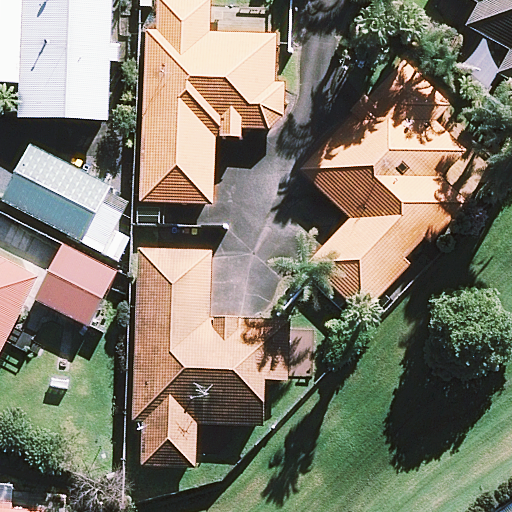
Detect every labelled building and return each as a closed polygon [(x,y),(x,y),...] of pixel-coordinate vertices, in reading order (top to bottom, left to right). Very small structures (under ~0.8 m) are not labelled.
[(35,0),(30,123),(121,126),(123,69),(130,69),(130,51),(123,51),(125,0),(35,0)] [(511,0),(472,0),(489,9),(476,32),(511,51),(511,73),(508,81),(511,83),(511,0)] [(167,37),(157,36),(151,207),(226,209),(228,143),(254,144),(255,135),(278,136),(296,123),(297,89),(286,89),(288,41),(222,38),(223,3),(168,1),(167,37)] [(363,121),(310,177),(361,225),(319,270),(373,321),(422,269),(417,264),(436,244),(441,249),(479,208),(453,184),(479,157),(448,127),(464,111),(416,66),(379,104),(376,101),(360,119),(363,121)] [(40,152),(12,207),(94,248),(113,210),(121,193),(40,152)] [(113,210),(94,248),(114,258),(125,237),(134,220),(113,210)] [(125,237),(114,258),(130,266),(140,245),(125,237)] [(47,305),(100,332),(128,277),(74,250),(47,305)] [(224,256),(150,254),(145,428),(155,428),(153,472),(207,473),(208,430),(277,432),(278,384),(298,385),(300,326),(222,324),(224,256)] [(0,383),(50,283),(0,258),(0,383)]
